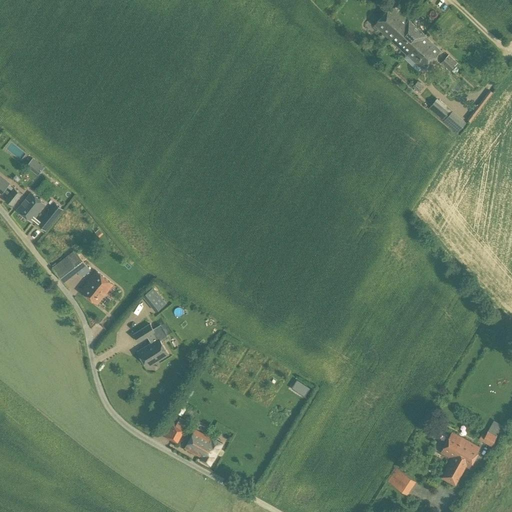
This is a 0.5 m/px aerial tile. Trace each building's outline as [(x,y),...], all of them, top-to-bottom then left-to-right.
[(391,39),(408,20),(392,5),(375,24),(391,39)] [(407,54),(425,36),(425,35),(409,19),(408,20),(391,39),(407,54)] [(425,36),(407,54),(423,69),(440,50),(425,36)] [(450,70),(456,64),(447,56),(441,63),(450,70)] [(418,92),(424,86),(418,81),(413,86),(410,84),(409,85),(411,88),(412,87),(418,92)] [(450,112),(436,99),(429,108),(443,120),(443,121),(457,133),(466,122),(452,110),(450,112)] [(44,167),(33,158),(26,166),(38,175),(44,167)] [(12,205),(21,195),(13,188),(5,199),(12,205)] [(31,221),(45,203),(31,192),(17,209),(31,221)] [(57,200),(38,220),(46,228),(65,207),(57,200)] [(99,229),(95,232),(99,237),(103,233),(99,229)] [(81,277),(90,270),(75,250),(52,268),(63,282),(77,272),(81,277)] [(97,304),(113,284),(96,270),(80,291),(97,304)] [(157,294),(148,301),(156,311),(164,304),(157,294)] [(158,339),(154,332),(154,331),(150,324),(133,334),(138,342),(149,335),(154,341),(138,351),(147,367),(168,353),(159,338),(158,339)] [(298,377),(290,389),(304,397),(312,385),(298,377)] [(193,391),(189,388),(184,394),(189,397),(193,391)] [(481,433),(478,439),(491,446),(497,436),(500,431),(502,433),(505,426),(494,420),(485,435),(481,433)] [(176,444),(184,429),(171,421),(162,436),(176,444)] [(211,439),(195,430),(185,447),(201,457),(200,459),(210,465),(216,454),(222,444),(212,438),(211,439)] [(468,467),(479,447),(452,432),(441,452),(452,458),(442,477),(454,484),(465,465),(468,467)] [(407,494),(416,481),(396,467),(387,481),(407,494)]
